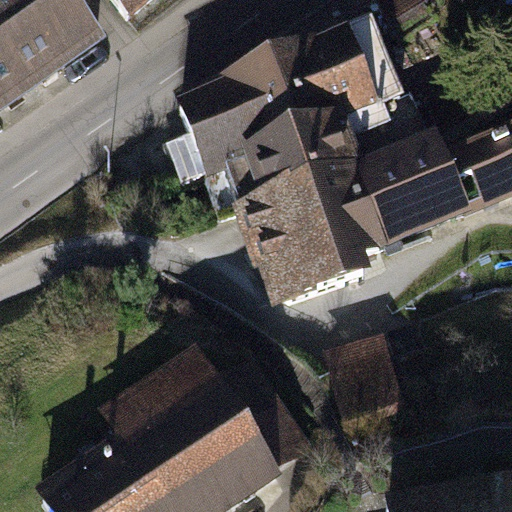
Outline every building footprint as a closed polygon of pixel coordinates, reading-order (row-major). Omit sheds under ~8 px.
[(98,54),(55,0),(0,0),(0,125),(1,126),(98,54)] [(143,0),(169,28),(199,0),(143,0)] [(379,0),(400,29),(440,0),(379,0)] [(347,47),(183,117),(194,146),(170,157),(185,191),(229,177),(244,220),(361,176),(357,164),(430,139),(414,100),(402,104),(391,76),(408,67),(379,10),(340,30),(347,47)] [(437,150),(361,176),(385,249),(511,194),(511,133),(441,163),(437,150)] [(361,176),(244,220),(274,298),(284,310),(365,281),(358,260),(385,249),(361,176)] [(331,363),(350,434),(402,420),(384,350),(331,363)] [(119,444),(31,499),(38,511),(244,511),(278,491),(196,361),(104,419),(119,444)] [(256,378),(227,396),(279,480),(308,462),(256,378)] [(511,511),(511,491),(402,511),(511,511)]
